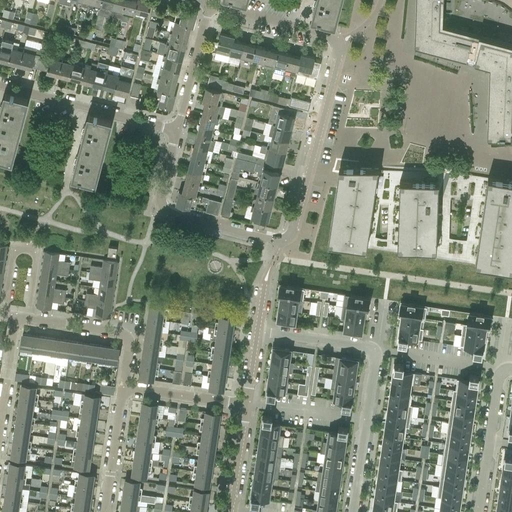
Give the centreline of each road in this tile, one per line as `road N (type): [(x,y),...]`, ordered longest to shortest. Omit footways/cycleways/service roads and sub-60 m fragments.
road 1 (residential): [(278,241),(293,229),(338,44),(210,7)]
road 2 (residential): [(278,241),(154,207),(175,130)]
road 3 (residential): [(175,130),(0,85)]
road 4 (residential): [(353,511),(373,351)]
road 5 (residential): [(122,387),(125,335),(27,319)]
road 6 (residential): [(27,319),(33,253),(14,254),(4,316)]
road 7 (residential): [(500,370),(477,511)]
road 8 (residential): [(175,130),(210,7)]
road 9 (residential): [(104,511),(122,387)]
road 10 (residential): [(122,387),(245,405)]
